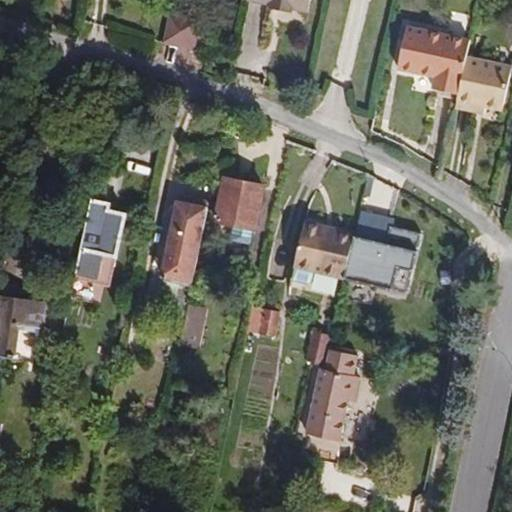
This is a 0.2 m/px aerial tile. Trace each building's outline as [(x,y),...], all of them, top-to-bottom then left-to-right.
[(309,0),(246,0),(245,10),(266,14),(265,17),(284,21),(285,18),(305,23),(309,0)] [(199,20),(167,13),(161,43),(192,50),(199,20)] [(468,49),(469,45),(407,31),(399,69),(437,78),(434,92),(458,97),(468,49)] [(511,59),(468,49),(458,97),(457,99),(474,103),(476,96),(504,102),(511,66),(511,59)] [(264,187),(226,179),(217,220),(256,228),(264,187)] [(209,208),(211,201),(180,194),(178,202),(209,208)] [(93,200),(85,237),(78,269),(76,278),(111,285),(114,267),(117,256),(118,256),(127,214),(110,210),(111,204),(93,200)] [(194,283),(209,208),(178,202),(163,276),(157,302),(170,305),(169,310),(187,314),(189,304),(194,283)] [(6,277),(38,279),(42,224),(10,222),(6,277)] [(344,279),(355,237),(337,233),(336,235),(324,232),(325,227),(306,222),(294,266),(314,271),(344,279)] [(78,269),(85,237),(56,231),(52,249),(62,251),(59,265),(78,269)] [(62,251),(52,249),(49,263),(59,265),(62,251)] [(311,280),(314,271),(294,266),(292,276),(294,280),(307,283),(311,280)] [(4,296),(5,284),(0,283),(0,357),(15,359),(20,325),(45,328),(49,303),(16,298),(4,296)] [(18,286),(5,284),(4,296),(16,298),(18,286)] [(49,303),(45,328),(62,331),(66,306),(49,303)] [(203,307),(189,304),(187,314),(182,338),(181,344),(198,348),(204,323),(200,322),(203,307)] [(264,310),(253,307),(248,329),(259,331),(264,310)] [(187,314),(169,310),(164,334),(182,338),(187,314)] [(280,313),(264,310),(259,331),(275,335),(280,313)] [(307,362),(324,366),(332,334),(315,330),(307,362)] [(348,400),(354,375),(358,356),(331,350),(327,371),(321,369),(307,434),(340,441),(348,400)] [(362,377),(354,375),(348,400),(357,402),(362,377)] [(192,400),(170,395),(166,412),(189,416),(192,400)] [(166,412),(155,466),(185,472),(196,418),(189,416),(166,412)]
